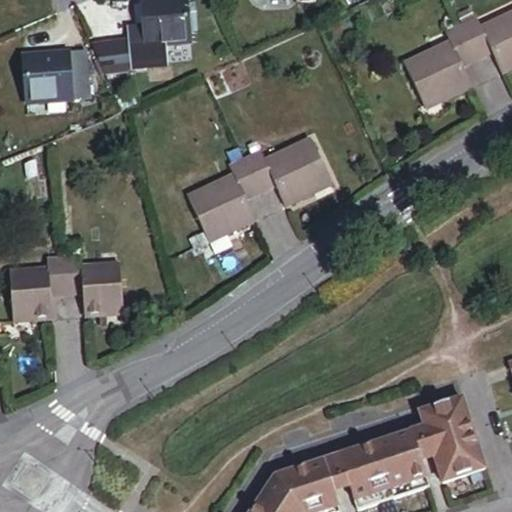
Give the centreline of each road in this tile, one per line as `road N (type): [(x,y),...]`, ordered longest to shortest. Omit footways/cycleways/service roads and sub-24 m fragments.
road 1 (tertiary): [(511,138),(398,201),(193,352),(76,420),(27,477)]
road 2 (residential): [(475,382),(511,509)]
